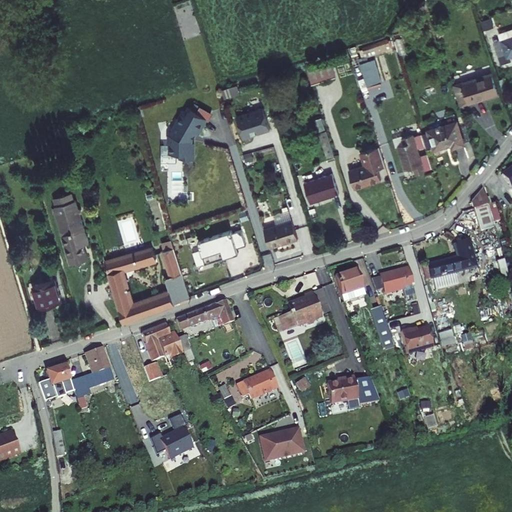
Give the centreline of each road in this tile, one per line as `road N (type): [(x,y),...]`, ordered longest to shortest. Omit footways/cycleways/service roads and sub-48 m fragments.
road 1 (residential): [(56,511),(46,427),(27,363),(422,231),(456,207),(511,139)]
road 2 (unknown): [(278,274),(227,125)]
road 3 (unknown): [(240,286),(301,418)]
